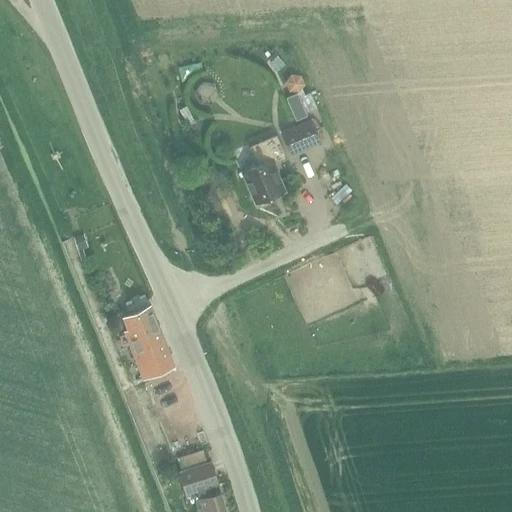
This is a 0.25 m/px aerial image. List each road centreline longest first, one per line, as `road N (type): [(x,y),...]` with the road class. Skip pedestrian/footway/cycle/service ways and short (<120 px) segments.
road 1 (unclassified): [(169,308),(41,0)]
road 2 (unclassified): [(249,511),(169,308)]
road 3 (unclassified): [(169,308),(340,231)]
